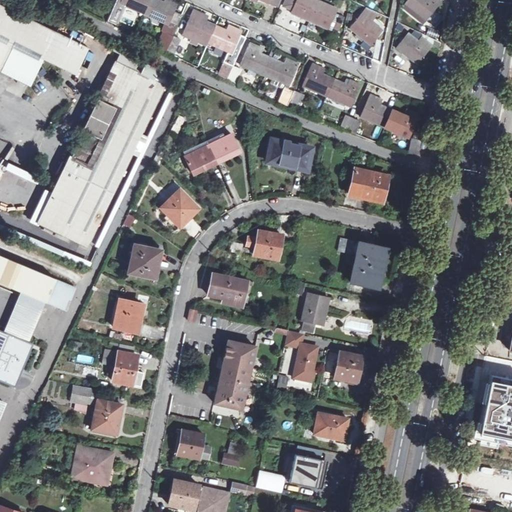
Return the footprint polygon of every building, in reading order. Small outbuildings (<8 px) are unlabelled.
[(114,25),(123,4),(120,3),(120,0),(115,0),(106,21),(114,25)] [(136,10),(144,13),(149,0),(120,0),(120,3),(128,6),(129,4),(137,7),(136,10)] [(168,23),(173,12),(177,2),(172,0),(164,0),(163,3),(157,0),(149,0),(144,13),(151,17),(152,14),(160,17),(159,20),(164,22),(168,23)] [(296,0),(291,12),(310,21),(318,1),(316,0),(296,0)] [(418,14),(419,15),(425,21),(433,11),(441,2),(438,0),(407,0),(405,3),(411,9),(412,9),(414,7),(419,12),(418,14)] [(337,9),(318,1),(310,21),(328,29),(329,27),(338,31),(344,17),(335,13),(337,9)] [(0,71),(30,86),(43,59),(76,75),(89,48),(0,4),(0,71)] [(416,18),(419,15),(418,14),(419,12),(414,7),(412,9),(411,9),(409,12),(416,18)] [(368,20),(371,15),(372,15),(364,9),(350,27),(357,33),(359,32),(365,37),(363,39),(364,39),(370,45),(381,31),(371,22),(368,20)] [(193,10),(183,32),(191,35),(192,33),(199,36),(198,38),(208,42),(215,26),(206,22),(203,21),(205,16),(205,15),(193,10)] [(166,51),(167,48),(172,36),(181,16),(173,12),(168,23),(164,22),(160,31),(162,31),(155,46),(166,51)] [(227,31),(215,26),(208,42),(216,46),(217,44),(224,47),(223,49),(227,51),(232,53),(240,35),(242,31),(229,26),(227,31)] [(191,35),(183,32),(181,36),(206,47),(208,42),(198,38),(199,36),(192,33),(191,35)] [(361,42),(364,39),(363,39),(365,37),(359,32),(357,33),(355,36),(361,42)] [(410,58),(410,59),(417,64),(431,46),(421,37),(417,42),(407,33),(396,47),(403,52),(404,53),(405,51),(411,56),(410,58)] [(245,37),(240,35),(232,53),(227,51),(223,62),(224,62),(233,66),(245,37)] [(180,40),(172,36),(167,48),(174,52),(180,40)] [(256,72),(264,75),(271,58),(260,53),(262,48),(250,42),(240,65),(248,68),(250,66),(257,69),(256,72)] [(404,53),(403,52),(402,54),(409,60),(410,59),(410,58),(411,56),(405,51),(404,53)] [(283,63),(271,58),(264,75),(272,78),(273,76),(281,79),(280,82),(287,85),(288,85),(298,63),(285,58),(283,63)] [(38,223),(87,247),(170,75),(145,63),(140,73),(117,61),(68,163),(63,161),(57,174),(61,176),(38,223)] [(217,75),(227,79),(233,66),(224,62),(217,75)] [(318,93),(326,96),(334,79),(322,74),(324,69),(312,64),(303,86),(310,89),(312,86),(319,90),(318,93)] [(241,70),(233,66),(227,79),(235,83),(241,70)] [(250,66),(248,68),(246,73),(254,77),(256,72),(257,69),(250,66)] [(272,78),(270,83),(283,89),(284,86),(286,88),(287,85),(280,82),(281,79),(273,76),(272,78)] [(347,85),(334,79),(326,96),(334,99),(335,97),(343,100),(342,103),(350,106),(360,85),(349,80),(347,85)] [(277,102),(287,106),(293,91),(286,88),(284,86),(283,89),(277,102)] [(303,95),(293,91),(287,106),(297,110),(303,95)] [(376,124),(384,127),(391,111),(379,106),(381,99),(370,95),(360,116),(368,120),(369,118),(377,121),(376,124)] [(404,116),(391,111),(384,127),(392,131),(393,128),(401,131),(399,134),(408,138),(418,116),(406,111),(404,116)] [(179,115),(175,124),(181,127),(185,118),(179,115)] [(339,127),(347,130),(352,119),(344,115),(339,127)] [(359,122),(352,119),(347,130),(354,133),(359,122)] [(178,134),(181,127),(175,124),(174,124),(171,131),(178,134)] [(206,141),(208,145),(225,137),(223,133),(206,141)] [(225,137),(208,145),(217,163),(240,151),(232,134),(225,137)] [(411,139),(408,153),(418,155),(420,140),(411,139)] [(272,140),(270,148),(274,149),(271,163),(287,166),(288,163),(307,167),(311,149),(289,144),(290,142),(283,140),(282,143),(272,140)] [(185,156),(208,145),(206,141),(183,152),(185,156)] [(193,174),(217,163),(208,145),(185,156),(193,174)] [(350,195),(382,202),(384,189),(387,176),(355,169),(350,195)] [(162,207),(168,214),(180,226),(188,218),(187,216),(196,208),(179,190),(162,207)] [(176,230),(180,226),(168,214),(164,218),(176,230)] [(125,223),(130,226),(134,217),(129,215),(125,223)] [(254,254),(276,259),(280,245),(282,235),(258,230),(257,237),(248,235),(246,245),(255,247),(254,254)] [(387,247),(341,237),(338,251),(357,255),(351,283),(378,288),(382,268),(387,247)] [(231,248),(242,250),(243,244),(232,242),(231,248)] [(158,250),(134,245),(128,273),(155,278),(157,269),(155,268),(158,250)] [(64,250),(62,255),(88,267),(91,262),(64,250)] [(0,255),(0,280),(22,289),(46,300),(55,279),(0,255)] [(247,281),(213,274),(209,296),(224,299),(223,303),(241,307),(247,281)] [(75,287),(55,279),(46,300),(66,309),(75,287)] [(29,341),(46,300),(22,289),(4,331),(29,341)] [(328,298),(308,293),(302,320),(322,325),(325,311),(328,298)] [(114,328),(136,332),(142,304),(120,299),(114,328)] [(196,310),(189,308),(187,321),(193,322),(196,310)] [(28,342),(0,329),(0,379),(14,386),(30,346),(27,345),(28,342)] [(303,333),(288,330),(285,344),(300,347),(293,377),(311,381),(317,347),(301,344),(303,333)] [(122,334),(122,340),(128,342),(130,334),(123,333),(122,334)] [(255,346),(227,340),(215,403),(242,409),(255,346)] [(120,344),(118,351),(133,354),(134,347),(120,344)] [(137,355),(133,354),(118,351),(105,348),(102,364),(115,367),(112,381),(134,385),(136,375),(133,374),(137,355)] [(334,377),(353,381),(356,366),(359,367),(362,356),(340,351),(334,377)] [(511,378),(490,374),(477,438),(511,444),(511,378)] [(288,378),(280,377),(277,387),(285,389),(288,378)] [(72,398),(86,401),(88,391),(74,388),(72,398)] [(93,429),(116,434),(122,405),(98,400),(93,429)] [(55,410),(47,408),(45,420),(51,421),(52,419),(54,417),(55,410)] [(343,431),(345,431),(348,418),(318,411),(313,433),(341,439),(343,431)] [(199,456),(208,458),(210,449),(205,448),(205,446),(202,445),(204,435),(183,430),(180,445),(177,445),(175,453),(199,458),(199,456)] [(95,479),(107,482),(111,461),(112,462),(114,453),(79,446),(73,476),(85,479),(86,474),(96,476),(95,479)] [(223,463),(237,466),(240,456),(225,453),(223,463)] [(315,469),(319,469),(321,460),(295,454),(289,482),(311,487),(315,469)] [(262,482),(268,483),(266,489),(281,492),(285,476),(270,473),(269,478),(263,477),(262,482)] [(201,495),(197,511),(224,511),(229,493),(198,486),(199,485),(174,479),(169,504),(180,507),(193,509),(197,494),(201,495)] [(233,492),(245,494),(247,485),(234,482),(233,492)] [(197,511),(201,495),(197,494),(193,509),(180,507),(179,511),(197,511)]
